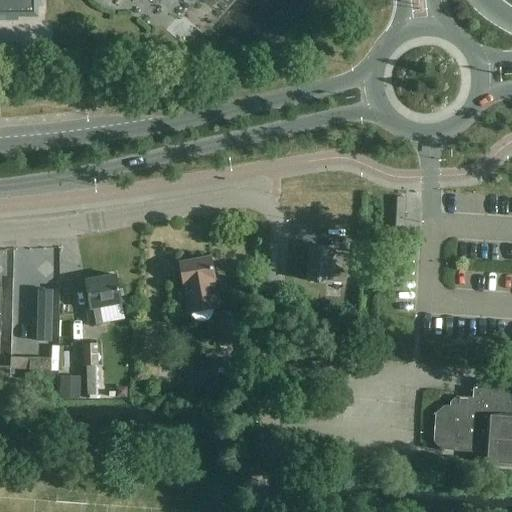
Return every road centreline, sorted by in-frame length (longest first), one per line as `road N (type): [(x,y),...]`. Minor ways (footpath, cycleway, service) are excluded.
road 1 (residential): [(263,458),(273,208),(250,196),(0,232)]
road 2 (secondary): [(0,186),(381,112)]
road 3 (secondary): [(374,71),(179,119),(0,145)]
road 4 (secondary): [(381,112),(415,135),(443,133),(479,97)]
